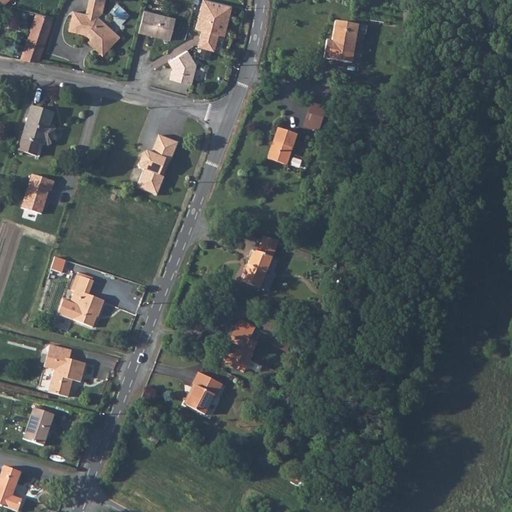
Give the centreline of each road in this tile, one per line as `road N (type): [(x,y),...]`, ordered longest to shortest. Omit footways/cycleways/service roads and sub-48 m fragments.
road 1 (tertiary): [(78,511),(229,120)]
road 2 (unclassified): [(229,120),(0,67)]
road 3 (tertiary): [(229,120),(260,0)]
